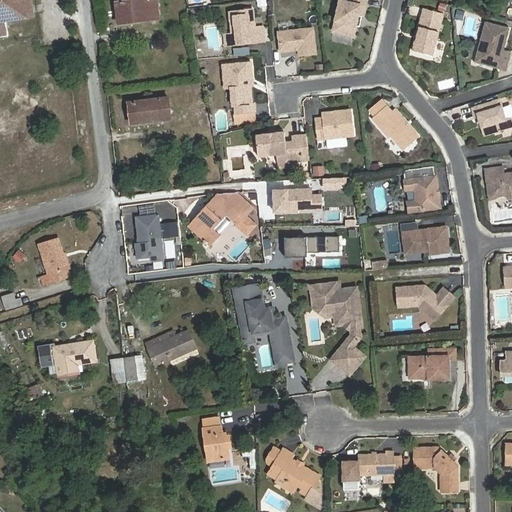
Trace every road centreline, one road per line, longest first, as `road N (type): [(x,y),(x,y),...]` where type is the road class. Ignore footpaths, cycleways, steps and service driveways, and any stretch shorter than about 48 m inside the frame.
road 1 (residential): [(474,239),(450,140),(391,73)]
road 2 (residential): [(103,188),(83,0)]
road 3 (residential): [(480,424),(474,239)]
road 4 (residential): [(326,428),(480,424)]
